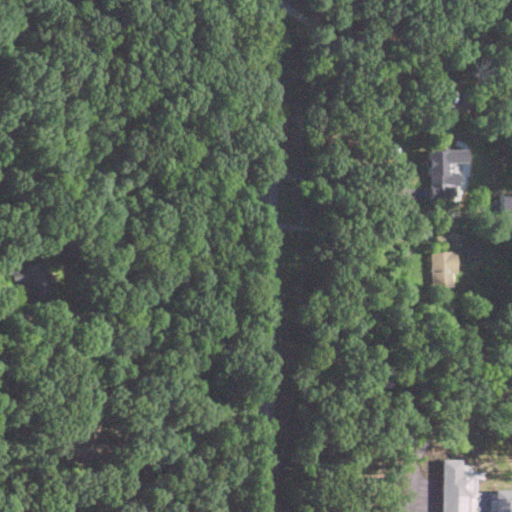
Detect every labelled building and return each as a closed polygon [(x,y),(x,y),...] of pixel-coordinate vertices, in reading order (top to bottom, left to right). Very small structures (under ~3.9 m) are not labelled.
[(455,19),(456,22),(468,20),(471,38),(422,49),(418,27),(455,19)] [(447,201),(429,201),(428,185),(430,184),(426,150),(465,149),(466,161),(452,162),(453,174),(447,174),(447,184),(454,184),(455,196),(447,197),(447,201)] [(480,198),(480,203),(472,203),(472,194),(480,194),(480,198)] [(511,197),(511,212),(498,212),(498,197),(511,197)] [(479,244),(479,247),(483,247),(484,265),(480,265),(480,259),(467,260),(467,245),(479,244)] [(454,286),(432,288),(430,252),(456,251),(458,272),(453,273),(454,286)] [(43,261),(46,273),(49,272),(51,278),(47,279),(53,298),(45,299),(47,305),(31,309),(30,305),(32,305),(25,281),(13,284),(10,272),(22,269),(21,267),(43,261)] [(56,331),(58,338),(61,337),(63,350),(43,353),(42,349),(40,349),(39,341),(42,341),(41,333),(46,332),(48,339),(53,338),(51,332),(56,331)] [(96,411),(99,430),(101,430),(105,456),(68,462),(64,436),(78,434),(75,414),(96,411)] [(439,457),(438,511),(464,511),(465,493),(468,493),(468,472),(457,471),(458,458),(439,457)] [(24,479),(24,490),(8,489),(8,479),(24,479)] [(511,489),(511,511),(490,511),(491,489),(511,489)]
